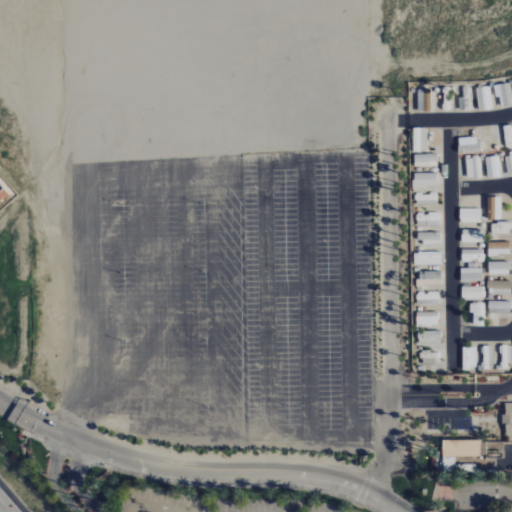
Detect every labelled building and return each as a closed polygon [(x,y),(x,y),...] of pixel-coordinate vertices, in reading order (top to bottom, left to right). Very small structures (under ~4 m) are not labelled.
[(490,88),(476,88),(477,100),(484,100),(484,111),(491,110),(490,88)] [(413,152),(426,153),(427,129),(413,129),(413,152)] [(458,138),(458,153),(478,153),(478,138),(458,138)] [(437,154),(414,155),(414,167),(437,167),(437,154)] [(486,157),(487,179),(500,178),(499,157),(486,157)] [(480,158),(466,158),(467,178),(481,178),(480,158)] [(437,173),(413,174),(413,188),(437,188),(437,173)] [(0,177),(17,197),(0,212),(0,177)] [(501,220),(500,198),(487,198),(487,221),(501,220)] [(480,210),(459,209),(459,223),(480,223),(480,210)] [(417,226),(439,227),(440,214),(417,213),(417,226)] [(491,223),(491,235),(509,235),(510,223),(491,223)] [(461,242),(483,243),(483,231),(461,230),(461,242)] [(440,233),(417,233),(418,244),(440,244),(440,233)] [(488,256),(510,256),(510,243),(488,242),(488,256)] [(483,250),(461,250),(461,262),(483,261),(483,250)] [(442,253),(414,253),(414,265),(442,265),(442,253)] [(509,263),(488,262),(488,275),(509,276),(509,263)] [(460,269),(460,283),(482,283),(482,269),(460,269)] [(418,286),(441,286),(441,272),(418,272),(418,286)] [(511,296),(511,282),(488,281),(487,295),(511,296)] [(483,300),(483,287),(461,287),(461,300),(483,300)] [(440,293),(417,293),(417,306),(440,306),(440,293)] [(488,315),(510,314),(510,302),(488,302),(488,315)] [(471,304),(472,324),(484,323),(483,304),(471,304)] [(417,313),(416,327),(438,327),(438,313),(417,313)] [(441,332),(424,331),(423,340),(441,340),(441,332)] [(476,348),(462,348),(463,369),(476,369),(476,348)] [(511,436),(511,403),(504,403),(503,426),(505,426),(505,436),(511,436)] [(486,457),(457,457),(446,457),(446,448),(446,442),(486,442),(486,457)] [(457,473),(443,473),(443,471),(443,457),(446,457),(457,457),(457,473)]
